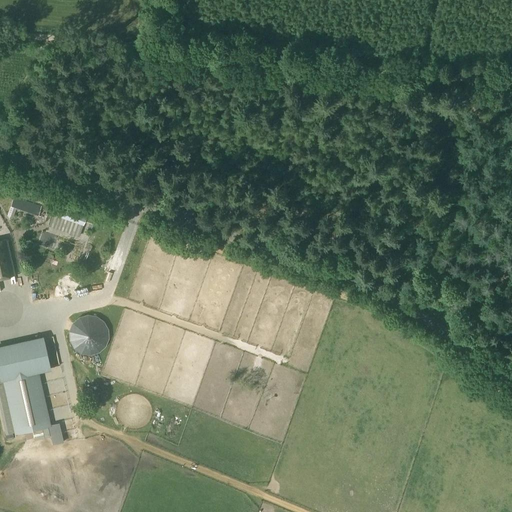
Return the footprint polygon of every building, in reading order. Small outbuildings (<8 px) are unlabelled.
[(41,206),(13,197),(7,216),(12,218),(15,211),(37,218),(41,206)] [(103,228),(107,216),(57,199),(52,214),(82,225),(84,221),(103,228)] [(0,241),(0,278),(15,275),(7,240),(0,241)] [(53,254),(54,265),(65,265),(65,254),(53,254)] [(57,291),(82,289),(81,274),(55,277),(57,291)] [(85,314),(72,321),(67,335),(73,349),(86,356),(100,353),(109,342),(109,327),(99,316),(85,314)] [(50,426),(38,372),(50,370),(42,336),(0,345),(0,380),(0,381),(2,380),(14,434),(24,432),(32,430),(50,426)] [(0,415),(4,434),(13,432),(2,383),(0,383),(0,415)] [(32,430),(24,432),(25,439),(33,437),(32,430)]
